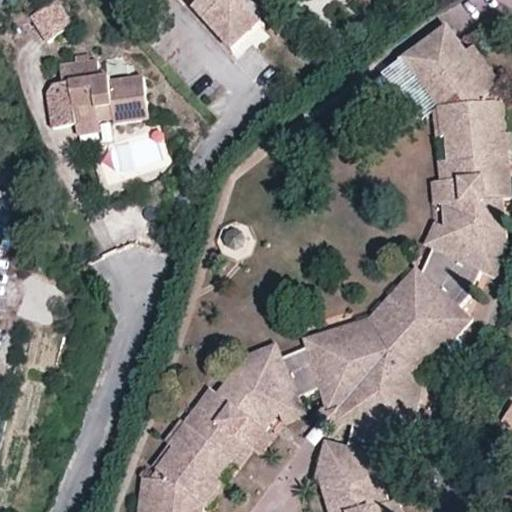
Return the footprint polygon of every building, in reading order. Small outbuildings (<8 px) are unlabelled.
[(186,0),(204,20),(210,15),(196,0),(186,0)] [(196,0),(210,15),(204,20),(230,52),(261,25),(240,0),(196,0)] [(75,27),(58,1),(33,18),(49,44),(57,39),(75,27)] [(445,24),(400,53),(410,71),(436,102),(440,136),(453,135),(447,157),(445,180),(442,203),(440,222),(432,219),(430,243),(435,245),(422,273),(416,269),(369,314),(306,337),(309,348),(282,357),(279,350),(248,360),(221,394),(213,390),(190,422),(170,450),(177,456),(165,473),(167,475),(161,480),(147,473),(143,511),(203,511),(204,510),(222,484),(217,480),(231,460),(235,464),(249,445),(253,450),(256,452),(272,434),(269,430),(281,416),(285,421),(299,410),(293,402),(322,386),(324,403),(321,413),(337,431),(346,424),(357,430),(350,451),(332,446),(321,484),(327,511),(396,511),(392,500),(387,499),(385,484),(394,483),(396,457),(391,457),(390,434),(413,438),(429,371),(472,318),(460,306),(471,295),(483,270),(492,276),(509,239),(507,199),(511,199),(511,151),(508,152),(507,133),(505,133),(500,100),(498,86),(498,85),(471,47),(467,49),(445,24)] [(477,43),(471,47),(498,85),(498,86),(507,84),(477,43)] [(405,74),(410,71),(400,53),(395,57),(405,74)] [(111,78),(100,79),(98,63),(61,68),(64,85),(55,87),(47,97),(52,132),(76,128),(99,125),(98,112),(113,111),(114,124),(115,127),(148,123),(143,80),(112,83),(111,78)] [(505,99),(500,100),(505,133),(507,133),(511,133),(505,99)] [(433,136),(440,136),(436,102),(430,102),(433,136)] [(99,125),(114,124),(113,111),(98,112),(99,125)] [(101,136),(99,125),(76,128),(77,139),(101,136)] [(438,178),(445,180),(447,157),(440,156),(438,178)] [(429,177),(427,201),(442,203),(445,180),(438,178),(429,177)] [(424,218),(432,219),(440,222),(442,203),(427,201),(424,218)] [(422,239),(430,243),(432,219),(424,218),(422,239)] [(511,247),(511,239),(509,239),(492,276),(498,278),(511,247)] [(245,353),(248,360),(279,350),(275,343),(245,353)] [(187,419),(190,422),(213,390),(205,384),(183,416),(187,419)] [(303,415),(299,410),(285,421),(289,425),(303,415)] [(167,448),(170,450),(190,422),(187,419),(167,448)] [(275,438),(272,434),(256,452),(260,456),(275,438)] [(240,469),(253,450),(249,445),(235,464),(240,469)] [(314,483),(321,484),(332,446),(326,445),(314,483)] [(158,468),(165,473),(177,456),(170,450),(158,468)] [(402,458),(396,457),(394,483),(399,483),(402,458)] [(137,511),(143,511),(147,473),(142,470),(137,511)] [(211,511),(226,488),(222,484),(204,510),(206,511),(211,511)] [(402,511),(399,500),(392,500),(396,511),(402,511)]
